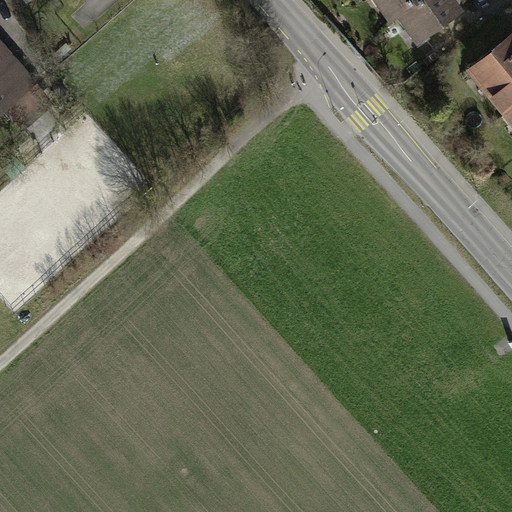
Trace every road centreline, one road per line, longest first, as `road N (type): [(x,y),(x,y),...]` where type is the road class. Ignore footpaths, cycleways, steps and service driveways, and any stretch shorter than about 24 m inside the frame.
road 1 (track): [(301,84),(0,355)]
road 2 (residential): [(511,274),(273,0)]
